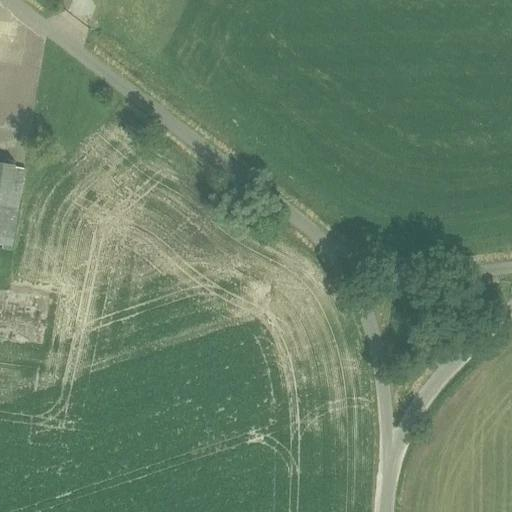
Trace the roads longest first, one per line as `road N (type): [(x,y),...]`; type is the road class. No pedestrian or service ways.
road 1 (unclassified): [(340,259),(7,0)]
road 2 (unclassified): [(388,457),(368,328),(340,259)]
road 3 (unclassified): [(388,457),(436,382),(511,310)]
road 4 (unclassified): [(511,269),(419,275),(340,259)]
